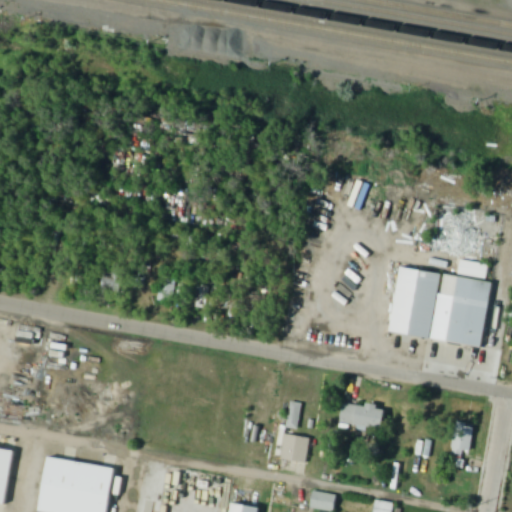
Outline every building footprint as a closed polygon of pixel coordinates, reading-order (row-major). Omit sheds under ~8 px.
[(457,297),(451,343),(485,348),(495,282),(489,281),(491,264),(463,260),(460,277),(448,275),(445,295),(457,297)] [(402,267),(391,330),(431,337),(442,274),(402,267)] [(103,293),(124,295),(126,272),(105,270),(103,293)] [(175,302),(175,281),(160,281),(160,302),(175,302)] [(207,310),(210,288),(199,286),(196,308),(207,310)] [(385,432),(389,410),(345,402),(341,425),(385,432)] [(299,435),(303,405),(289,403),(281,459),(308,463),(311,436),(299,435)] [(478,430),(461,424),(450,456),(467,461),(478,430)] [(0,448),(0,503),(6,505),(14,451),(0,448)] [(48,457),(39,510),(51,511),(107,511),(115,468),(48,457)] [(314,492),(311,507),(334,511),(337,496),(314,492)] [(377,511),(388,511),(387,502),(377,503),(377,511)] [(234,503),(232,511),(258,511),(259,507),(234,503)]
